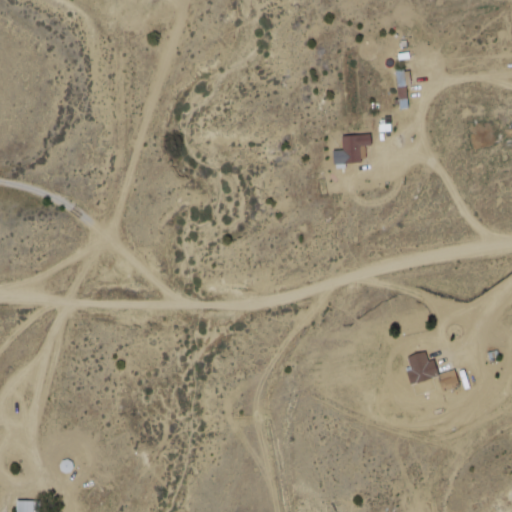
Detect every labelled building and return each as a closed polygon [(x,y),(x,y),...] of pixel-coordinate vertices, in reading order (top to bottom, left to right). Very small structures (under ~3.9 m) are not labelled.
[(381,75),(384,112),(403,110),(402,95),(398,95),(397,89),(408,87),(406,70),(395,71),(396,74),(381,75)] [(473,148),(495,145),(491,122),(469,125),(473,148)] [(361,147),(372,147),(372,137),(345,137),(345,164),(361,164),(361,147)] [(430,361),(427,351),(405,357),(413,383),(439,375),(435,360),(430,361)] [(442,373),(444,388),(457,387),(455,372),(442,373)] [(16,511),(35,511),(36,500),(17,500),(16,511)]
